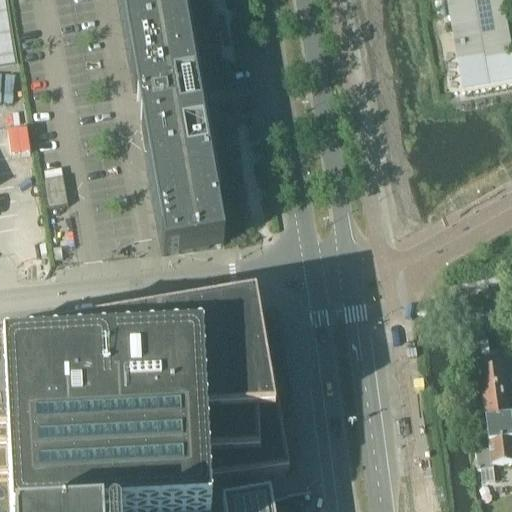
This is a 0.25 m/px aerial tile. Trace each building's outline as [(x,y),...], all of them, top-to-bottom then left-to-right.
[(0,0),(0,69),(16,67),(5,0),(0,0)] [(118,0),(135,95),(145,149),(164,258),(188,254),(223,248),(223,246),(223,245),(221,234),(216,205),(220,205),(203,105),(202,100),(201,95),(184,0),(118,0)] [(497,0),(449,0),(462,76),(510,68),(497,0)] [(64,183),(45,186),(50,211),(68,209),(64,183)] [(63,262),(61,250),(51,251),(53,263),(63,262)] [(251,305),(0,347),(0,511),(271,511),(270,505),(238,510),(238,498),(237,484),(260,481),(251,305)] [(480,310),(457,313),(458,323),(481,320),(480,310)] [(481,322),(474,323),(456,325),(455,327),(461,373),(461,375),(479,372),(488,371),(481,322)] [(511,449),(501,368),(488,371),(479,372),(483,408),(479,408),(480,416),(484,416),(488,453),(473,454),(476,473),(477,488),(494,486),(491,469),(511,465),(511,449)]
